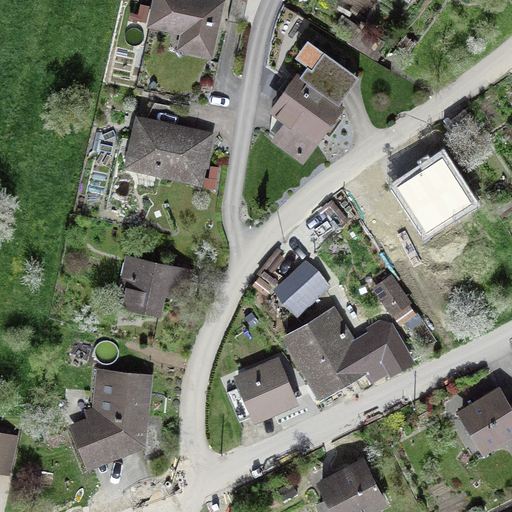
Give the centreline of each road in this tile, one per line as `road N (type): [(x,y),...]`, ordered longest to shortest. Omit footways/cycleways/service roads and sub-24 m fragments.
road 1 (residential): [(202,484),(511,335)]
road 2 (residential): [(511,50),(318,190),(244,262)]
road 3 (residential): [(244,262),(231,207),(272,0)]
road 4 (residential): [(244,262),(196,383),(193,455),(202,484)]
